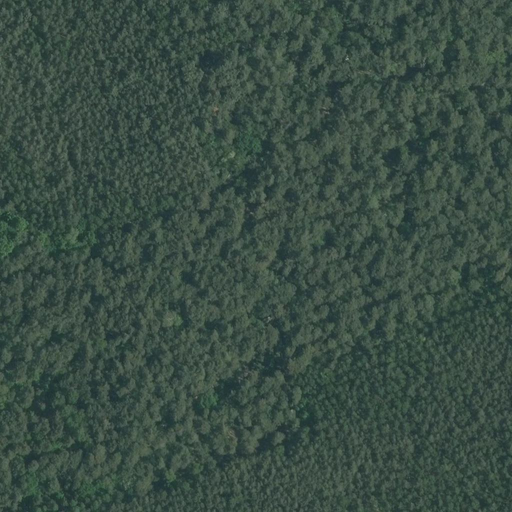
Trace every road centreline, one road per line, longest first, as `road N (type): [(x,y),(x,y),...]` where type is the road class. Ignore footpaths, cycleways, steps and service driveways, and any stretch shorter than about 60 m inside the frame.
road 1 (track): [(251,379),(115,448),(24,465),(0,448)]
road 2 (track): [(511,299),(323,366),(251,379)]
